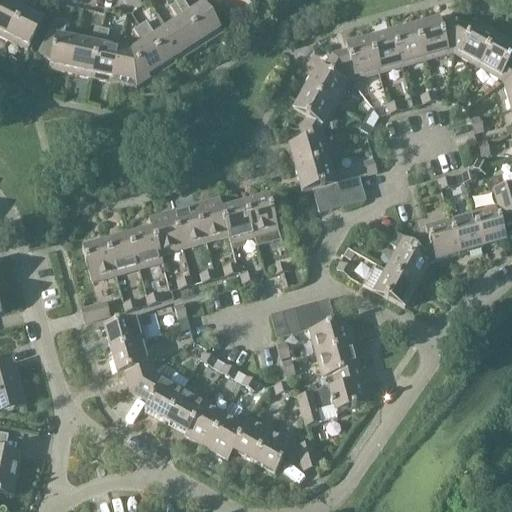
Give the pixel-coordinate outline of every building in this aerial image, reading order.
[(0,7),(0,39),(7,43),(29,0),(20,0),(16,9),(3,2),(0,7)] [(37,2),(33,0),(29,0),(7,43),(26,53),(42,23),(29,16),(37,2)] [(222,0),(220,6),(228,10),(233,2),(229,0),(222,0)] [(254,12),(260,0),(229,0),(233,2),(242,6),(250,10),(254,12)] [(181,1),(175,5),(202,48),(221,35),(203,7),(190,15),(181,1)] [(242,6),(233,2),(228,10),(237,15),(242,6)] [(177,23),(166,30),(184,59),(202,48),(175,5),(169,9),(177,23)] [(237,15),(246,19),(250,10),(242,6),(237,15)] [(47,35),(55,37),(58,22),(54,21),(47,35)] [(47,72),(69,77),(76,43),(62,40),(66,24),(58,22),(55,37),(52,49),(49,64),(47,72)] [(438,22),(414,29),(424,63),(452,56),(455,26),(440,30),(438,22)] [(166,71),(184,59),(166,30),(154,38),(145,24),(139,28),(166,71)] [(452,56),(477,70),(495,39),(473,27),(470,34),(455,26),(452,56)] [(141,46),(129,54),(117,52),(110,86),(135,91),(147,83),(166,71),(139,28),(132,33),(141,46)] [(414,29),(391,35),(401,70),(424,63),(414,29)] [(69,77),(90,81),(101,31),(93,30),(90,46),(76,43),(69,77)] [(101,31),(90,81),(110,86),(117,52),(105,49),(108,33),(101,31)] [(55,37),(47,35),(41,46),(52,49),(55,37)] [(377,76),(401,70),(391,35),(368,42),(377,76)] [(502,84),(511,77),(511,66),(509,65),(511,58),(511,48),(495,39),(477,70),(502,84)] [(349,84),(377,76),(368,42),(344,48),(346,56),(331,60),(349,84)] [(49,64),(52,49),(41,46),(36,57),(49,64)] [(316,70),(304,91),(335,109),(349,84),(331,60),(323,74),(316,70)] [(511,77),(502,84),(510,112),(511,111),(511,77)] [(335,109),(304,91),(292,113),(306,121),(299,132),(321,134),(335,109)] [(419,99),(421,108),(437,104),(434,95),(419,99)] [(385,108),(387,117),(403,113),(400,104),(385,108)] [(478,120),(469,123),(473,138),(483,135),(478,120)] [(288,148),(294,172),(329,163),(321,134),(299,132),(303,144),(288,148)] [(485,143),(475,146),(479,161),(489,158),(485,143)] [(372,162),(363,164),(367,179),(376,177),(372,162)] [(301,196),(312,193),(324,190),(335,186),(329,163),(294,172),(301,196)] [(489,170),(478,164),(474,172),(485,178),(489,170)] [(474,174),(459,178),(462,187),(477,183),(474,174)] [(335,186),(338,198),(361,192),(358,180),(335,186)] [(454,190),(451,180),(436,185),(439,194),(454,190)] [(511,185),(492,191),(500,221),(511,217),(511,185)] [(342,210),(338,198),(335,186),(324,190),(330,213),(342,210)] [(330,213),(324,190),(312,193),(318,216),(330,213)] [(338,198),(342,210),(364,203),(361,192),(338,198)] [(244,206),(253,242),(256,250),(280,243),(267,199),(244,206)] [(218,201),(195,208),(205,246),(227,240),(228,239),(221,212),(218,201)] [(243,245),(253,242),(244,206),(221,212),(228,239),(227,240),(231,253),(242,250),(243,245)] [(195,208),(171,215),(182,252),(205,246),(195,208)] [(495,210),(471,216),(481,251),(504,244),(495,210)] [(159,259),(182,252),(171,215),(148,221),(150,232),(151,231),(159,259)] [(471,216),(448,223),(458,257),(481,251),(471,216)] [(430,265),(458,257),(448,223),(424,229),(428,244),(416,248),(430,265)] [(151,231),(150,232),(128,238),(138,272),(161,266),(159,259),(151,231)] [(396,251),(384,273),(415,290),(430,265),(416,248),(394,235),(388,246),(396,251)] [(128,238),(105,244),(114,279),(138,272),(128,238)] [(91,285),(114,279),(105,244),(81,251),(91,285)] [(369,255),(357,274),(375,285),(387,266),(369,255)] [(238,279),(244,277),(241,265),(221,271),(224,280),(237,276),(238,279)] [(286,265),(271,270),(273,279),(288,275),(286,265)] [(353,272),(339,265),(334,273),(348,281),(353,272)] [(213,273),(198,277),(201,286),(216,282),(213,273)] [(403,312),(415,290),(384,273),(372,294),(403,312)] [(244,277),(238,279),(241,288),(256,284),(254,274),(244,277)] [(57,277),(43,280),(48,298),(62,295),(57,277)] [(178,293),(192,289),(190,280),(175,284),(178,293)] [(144,300),(147,309),(162,305),(159,296),(144,300)] [(327,302),(316,306),(322,329),(334,326),(327,302)] [(121,307),(124,316),(139,312),(136,303),(121,307)] [(105,306),(80,313),(83,326),(108,319),(105,306)] [(304,309),(311,332),(322,329),(316,306),(304,309)] [(182,307),(173,310),(179,335),(189,333),(182,307)] [(304,309),(293,312),(299,335),(308,333),(311,332),(304,309)] [(293,312),(281,315),(287,339),(299,335),(293,312)] [(287,339),(281,315),(269,319),(269,320),(275,342),(287,339)] [(109,353),(144,344),(140,331),(150,328),(147,317),(103,329),(109,353)] [(308,333),(314,357),(352,346),(345,322),(334,326),(322,329),(311,332),(308,333)] [(150,366),(144,344),(109,353),(116,377),(123,375),(129,395),(153,376),(159,371),(157,364),(150,366)] [(275,348),(280,363),(289,360),(284,345),(275,348)] [(331,377),(358,369),(352,346),(314,357),(321,381),(332,378),(331,377)] [(216,364),(202,356),(198,364),(211,372),(216,364)] [(290,363),(281,366),(285,381),(294,378),(290,363)] [(0,415),(25,409),(13,367),(0,370),(0,415)] [(237,376),(224,368),(219,376),(233,384),(237,376)] [(369,406),(358,369),(331,377),(332,378),(335,389),(296,400),(304,429),(319,425),(315,413),(332,408),(334,416),(369,406)] [(143,412),(165,424),(182,393),(153,376),(129,395),(147,405),(143,412)] [(258,388),(245,380),(240,388),(253,396),(258,388)] [(287,385),(272,390),(275,399),(290,394),(287,385)] [(182,393),(165,424),(185,436),(186,436),(203,405),(182,393)] [(224,416),(203,405),(186,436),(185,436),(183,438),(205,450),(224,416)] [(235,423),(224,416),(205,450),(226,463),(232,453),(231,453),(245,428),(244,428),(248,421),(239,416),(235,423)] [(231,453),(232,453),(252,465),(270,434),(248,421),(244,428),(245,428),(231,453)] [(291,446),(270,434),(252,465),(273,477),(291,446)] [(302,474),(316,470),(309,445),(295,449),(302,474)] [(0,495),(10,497),(18,458),(0,454),(0,495)]
